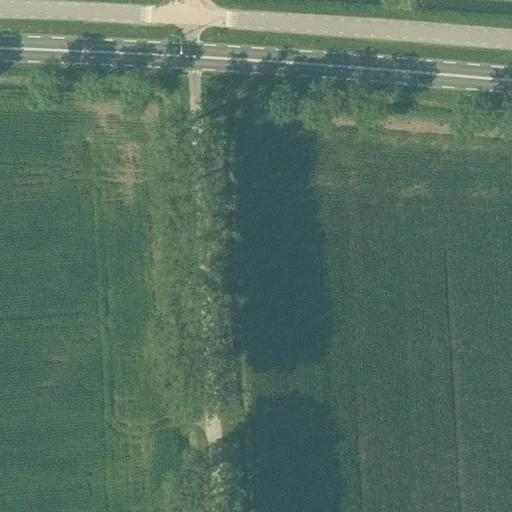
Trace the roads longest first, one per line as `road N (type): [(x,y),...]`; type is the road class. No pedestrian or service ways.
road 1 (unclassified): [(219,511),(192,57)]
road 2 (unclassified): [(191,14),(511,41)]
road 3 (primary): [(511,81),(192,57)]
road 4 (primary): [(0,54),(192,57)]
road 5 (unclassified): [(0,12),(191,14)]
